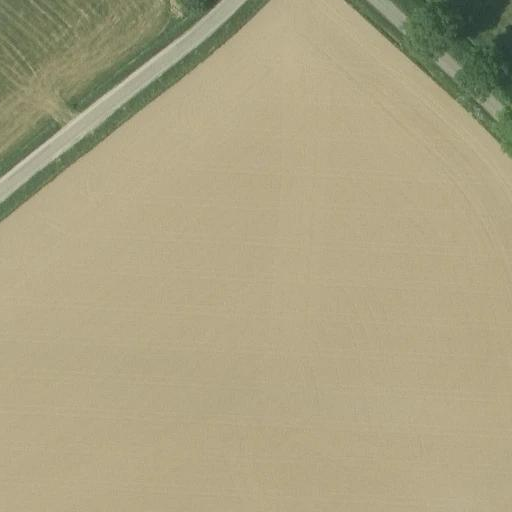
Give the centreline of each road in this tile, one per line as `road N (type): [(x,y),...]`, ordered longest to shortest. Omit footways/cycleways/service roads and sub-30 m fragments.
road 1 (unclassified): [(0,197),(237,0)]
road 2 (unclassified): [(511,126),(374,0)]
